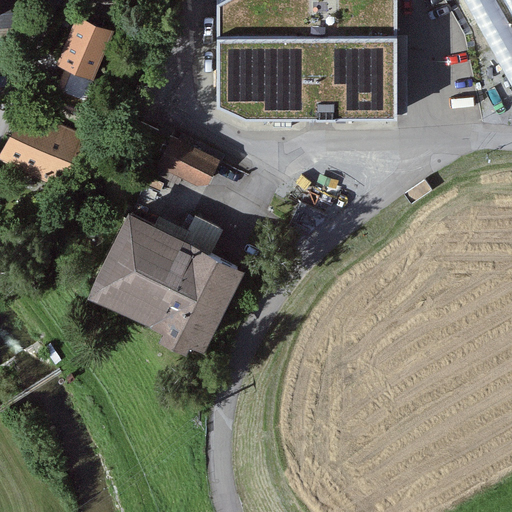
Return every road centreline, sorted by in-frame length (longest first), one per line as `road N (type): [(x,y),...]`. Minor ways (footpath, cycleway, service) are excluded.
road 1 (residential): [(425,158),(334,229),(253,327),(225,403),(222,463),(231,511)]
road 2 (residential): [(425,158),(397,141),(240,143),(199,126),(179,103),(191,0)]
road 3 (track): [(54,0),(0,126)]
